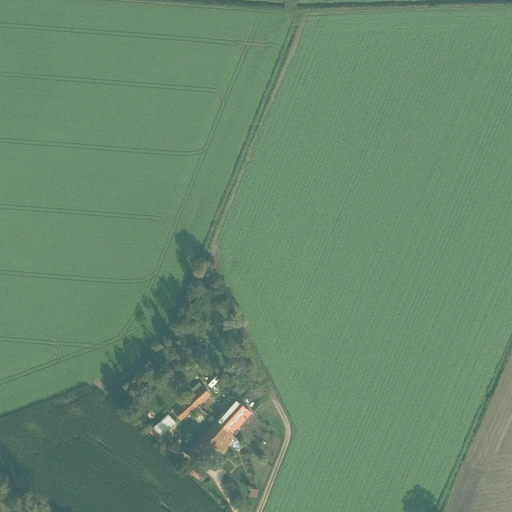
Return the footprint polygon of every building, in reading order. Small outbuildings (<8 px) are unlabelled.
[(190,389),(194,393),(202,386),(199,382),(190,389)] [(202,386),(194,393),(186,400),(194,407),(209,395),(202,386)] [(229,405),(217,419),(233,433),(251,413),(230,395),(225,401),(229,405)] [(186,400),(173,411),(179,419),(194,407),(186,400)] [(155,433),(170,423),(163,413),(148,423),(155,433)] [(217,419),(206,432),(218,443),(223,436),(230,442),(231,441),(228,439),(233,433),(217,419)] [(206,432),(202,438),(195,445),(208,456),(216,447),(221,452),(230,442),(223,436),(218,443),(206,432)]
